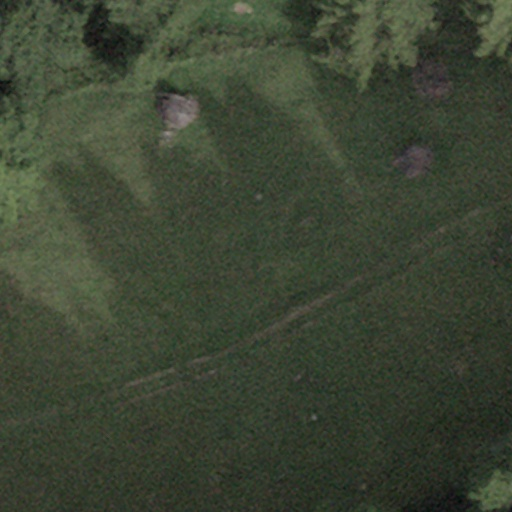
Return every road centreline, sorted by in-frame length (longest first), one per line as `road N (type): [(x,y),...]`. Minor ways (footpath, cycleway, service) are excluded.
road 1 (track): [(0,430),(221,356),(474,205),(511,196)]
road 2 (track): [(511,38),(243,16),(164,0)]
